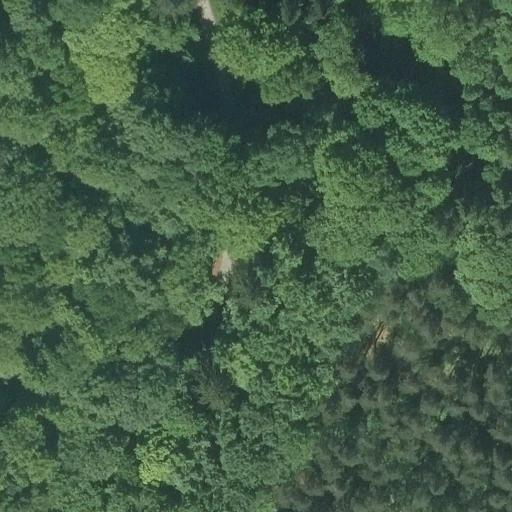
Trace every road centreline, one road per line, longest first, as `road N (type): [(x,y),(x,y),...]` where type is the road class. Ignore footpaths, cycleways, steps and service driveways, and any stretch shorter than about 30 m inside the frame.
road 1 (track): [(232,149),(232,215),(208,308),(164,381),(40,511)]
road 2 (unknown): [(232,149),(81,331),(0,383)]
road 3 (track): [(200,0),(232,149)]
